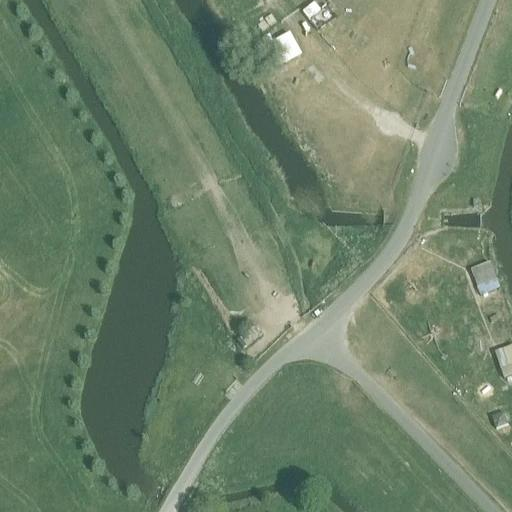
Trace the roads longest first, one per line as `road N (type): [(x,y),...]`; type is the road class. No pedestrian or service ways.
road 1 (unclassified): [(168,511),(251,388),(347,305),(408,225),(489,0)]
road 2 (unknown): [(501,511),(411,417),(386,404)]
